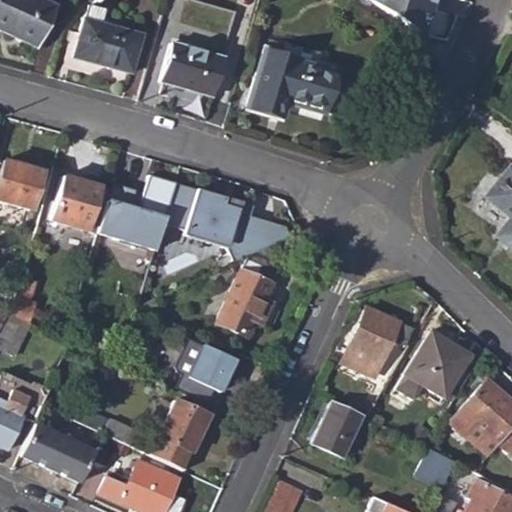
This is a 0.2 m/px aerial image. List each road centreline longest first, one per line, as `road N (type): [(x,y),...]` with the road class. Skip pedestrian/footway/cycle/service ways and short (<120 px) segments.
road 1 (residential): [(0,93),(298,180),(371,219)]
road 2 (residential): [(371,219),(232,511)]
road 3 (residential): [(489,0),(455,87),(371,219)]
road 4 (residential): [(371,219),(424,256),(511,342)]
